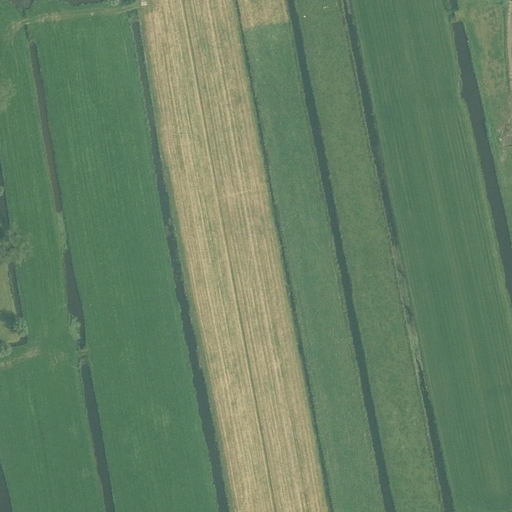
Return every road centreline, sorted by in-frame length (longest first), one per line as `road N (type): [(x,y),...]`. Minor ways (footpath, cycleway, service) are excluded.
road 1 (track): [(353,500),(271,0)]
road 2 (track): [(484,511),(461,367)]
